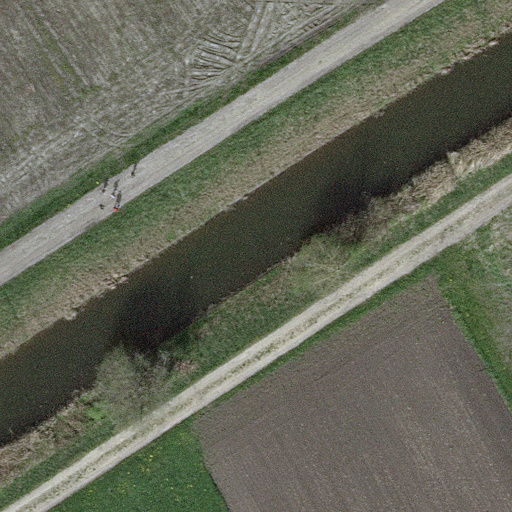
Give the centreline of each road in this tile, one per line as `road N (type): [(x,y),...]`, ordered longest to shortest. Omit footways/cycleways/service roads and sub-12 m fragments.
road 1 (track): [(430,0),(181,146),(0,267)]
road 2 (track): [(511,269),(115,511)]
